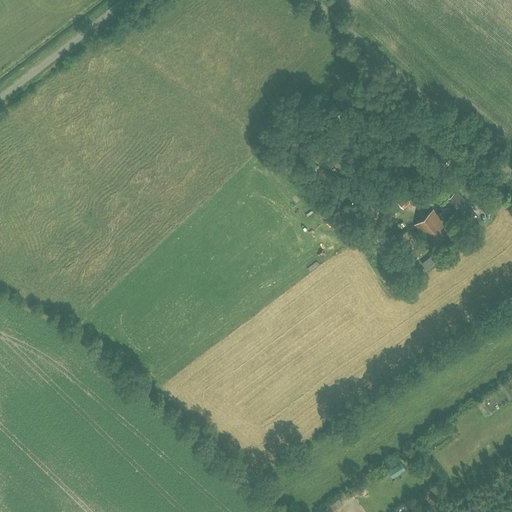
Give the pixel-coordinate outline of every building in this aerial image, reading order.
[(339,146),(332,141),(316,161),(324,167),(339,146)] [(322,167),(314,180),(330,191),(339,178),(322,167)] [(346,189),(341,185),(334,195),(339,198),(346,189)] [(420,194),(413,186),(380,213),(386,219),(401,206),(403,208),(420,194)] [(464,221),(475,212),(457,190),(445,199),(464,221)] [(389,201),(383,194),(370,205),(375,213),(389,201)] [(450,230),(433,210),(414,224),(431,245),(450,230)] [(415,250),(408,231),(396,235),(403,254),(415,250)] [(434,496),(430,489),(415,500),(413,497),(408,501),(415,510),(434,496)]
